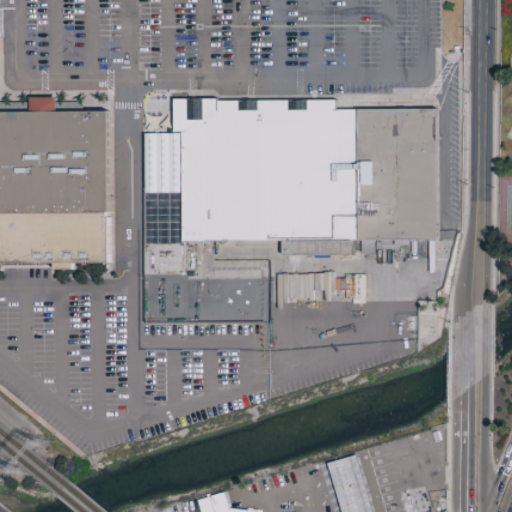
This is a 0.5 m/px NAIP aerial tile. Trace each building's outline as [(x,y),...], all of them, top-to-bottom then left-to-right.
[(373,84),(337,84),(337,109),(373,108),(373,84)] [(222,96),(222,98),(245,98),(245,107),(262,107),(261,99),(294,98),(294,108),(313,107),(313,99),(341,98),(341,108),(441,106),(443,240),(380,241),(380,254),(286,256),(286,238),(186,240),(184,133),(177,133),(177,95),(194,95),(195,114),(207,114),(207,96),(222,96)] [(307,100),(289,100),(289,109),(307,110),(307,100)] [(80,111),(79,103),(56,103),(56,111),(80,111)] [(0,111),(124,110),(126,271),(0,272),(0,111)] [(372,511),(356,453),(328,461),(342,511),(372,511)] [(201,504),(203,511),(244,511),(231,510),(226,495),(201,504)]
